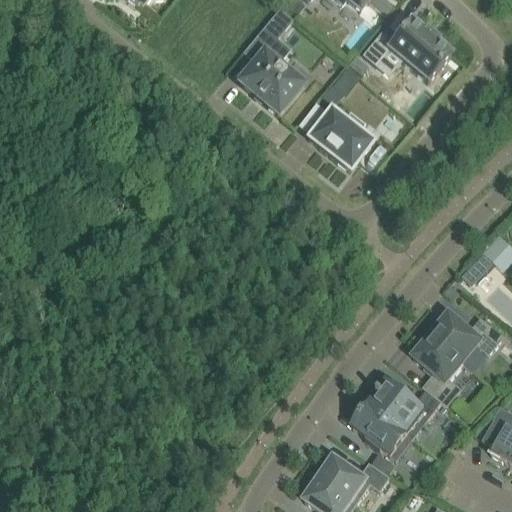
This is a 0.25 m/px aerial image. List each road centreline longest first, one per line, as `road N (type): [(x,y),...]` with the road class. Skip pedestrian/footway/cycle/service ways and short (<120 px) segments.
road 1 (residential): [(442,0),(490,44),(495,62),(356,230),(47,0)]
road 2 (residential): [(511,189),(337,385),(251,511)]
